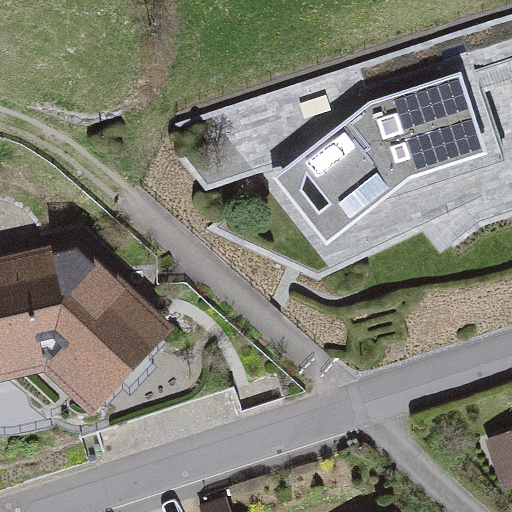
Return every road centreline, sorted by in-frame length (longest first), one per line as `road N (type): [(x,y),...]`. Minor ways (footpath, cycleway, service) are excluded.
road 1 (residential): [(79,158),(353,402)]
road 2 (residential): [(43,511),(353,402)]
road 3 (residential): [(353,402),(481,511)]
road 4 (residential): [(353,402),(511,351)]
